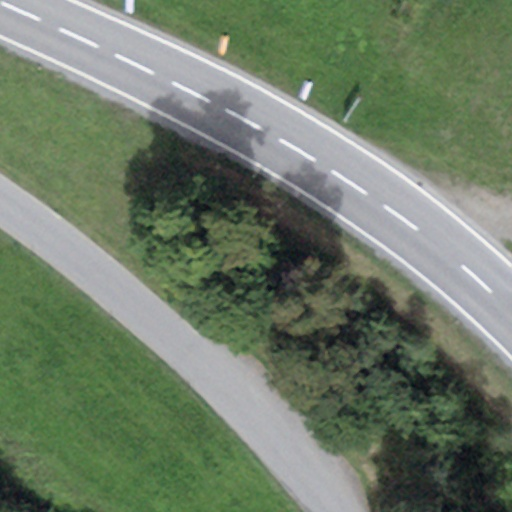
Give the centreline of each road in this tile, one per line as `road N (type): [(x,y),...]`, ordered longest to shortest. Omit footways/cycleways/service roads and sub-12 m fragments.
road 1 (secondary): [(0,5),(162,76),(278,139),(385,208),(511,312)]
road 2 (unclassified): [(0,200),(110,284),(230,397),(331,511)]
